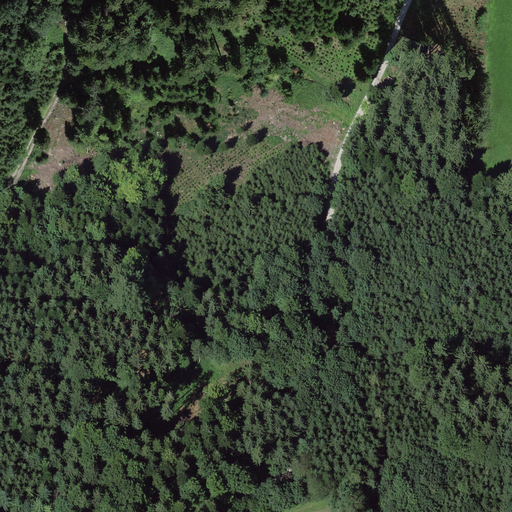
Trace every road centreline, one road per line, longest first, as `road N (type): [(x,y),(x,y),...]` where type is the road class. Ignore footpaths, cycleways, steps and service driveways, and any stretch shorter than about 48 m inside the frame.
road 1 (track): [(410,0),(333,179),(314,422),(278,479),(249,498),(166,511)]
road 2 (track): [(67,0),(63,84),(31,167),(0,213)]
